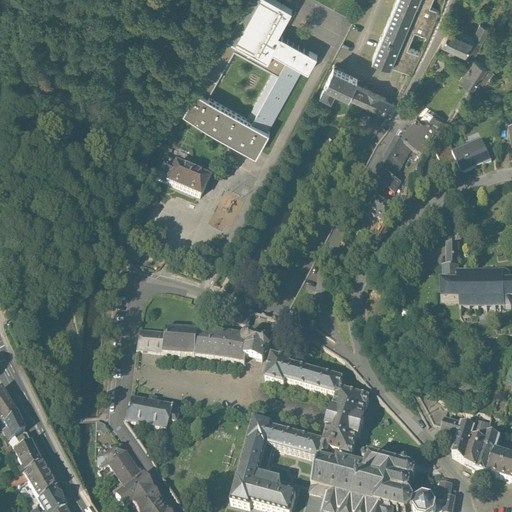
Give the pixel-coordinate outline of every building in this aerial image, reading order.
[(274,0),(244,0),(225,36),(265,57),(279,33),(291,9),(274,0)] [(397,0),(373,60),(411,75),(419,56),(406,50),(414,31),(428,37),(438,12),(429,8),(432,0),(397,0)] [(475,37),(452,23),(443,38),(466,52),(467,50),(475,37)] [(255,154),(302,69),(307,72),(317,55),(279,33),(265,57),(225,36),(181,113),(249,151),(255,154)] [(473,54),(481,41),(475,37),(467,50),(473,54)] [(487,67),(473,58),(460,77),(474,86),(487,67)] [(336,89),(349,96),(355,84),(358,79),(334,67),(320,94),(331,99),(336,89)] [(492,72),(487,67),(474,86),(478,89),(492,72)] [(355,84),(349,96),(363,104),(381,113),(390,118),(396,105),(387,101),(355,84)] [(417,117),(409,128),(432,143),(445,124),(432,115),(426,124),(417,117)] [(421,160),(432,143),(409,128),(398,145),(412,154),(421,160)] [(395,143),(385,159),(401,170),(412,154),(398,145),(395,143)] [(482,148),(454,161),(461,177),(463,181),(491,168),(482,148)] [(450,154),(436,161),(447,184),(461,177),(454,161),(450,154)] [(205,189),(210,180),(170,159),(163,155),(153,174),(200,199),(205,189)] [(393,183),(401,170),(385,159),(376,172),(382,176),(393,183)] [(401,189),(393,183),(382,176),(375,186),(394,199),(401,189)] [(141,228),(157,197),(145,191),(129,222),(141,228)] [(368,218),(387,229),(396,214),(377,203),(368,218)] [(443,278),(459,278),(459,256),(447,256),(447,276),(443,276),(443,278)] [(457,284),(459,284),(459,278),(443,278),(444,294),(458,293),(457,284)] [(504,280),(504,282),(501,282),(501,280),(499,281),(499,282),(493,283),(493,281),(491,281),(491,283),(484,284),(484,282),(483,282),(483,284),(476,284),(476,283),(474,283),(474,285),(468,285),(467,284),(466,284),(466,285),(459,286),(459,284),(457,284),(458,293),(444,294),(440,295),(441,315),(454,314),(454,313),(459,313),(460,322),(461,322),(461,321),(468,320),(468,322),(470,322),(470,320),(477,320),(477,321),(479,321),(479,320),(485,319),(485,321),(487,321),(487,319),(494,319),(494,321),(496,320),(496,319),(499,318),(499,320),(501,320),(501,318),(511,317),(511,316),(511,290),(511,288),(510,288),(510,285),(511,284),(510,283),(509,283),(505,282),(506,281),(504,280)] [(248,315),(248,314),(240,312),(240,313),(236,325),(247,329),(251,318),(250,317),(249,317),(248,315)] [(275,318),(273,319),(254,315),(253,313),(251,312),(249,313),(248,314),(248,315),(249,317),(250,317),(251,318),(253,317),(272,321),(273,322),(274,323),(275,323),(277,322),(277,321),(278,320),(277,318),(275,318)] [(99,318),(100,327),(96,327),(96,340),(105,340),(105,318),(99,318)] [(288,324),(278,320),(277,321),(277,322),(275,323),(274,323),(269,338),(271,340),(271,342),(271,345),(282,348),(288,324)] [(438,322),(426,321),(425,333),(437,333),(438,322)] [(243,337),(165,326),(164,331),(160,350),(244,365),(246,358),(262,363),(265,349),(268,349),(271,347),(271,345),(271,342),(271,340),(269,338),(268,337),(266,337),(264,337),(262,338),(255,336),(253,334),(251,333),(248,333),(246,333),(244,335),(243,337)] [(160,350),(164,331),(141,328),(139,346),(160,350)] [(342,383),(290,368),(291,365),(279,361),(271,359),(264,384),(284,389),(285,385),(336,400),(332,414),(331,414),(328,423),(326,432),(327,432),(323,446),(271,432),(272,429),(253,424),(246,448),(247,448),(238,482),(237,482),(230,506),(250,511),(251,508),(264,511),(291,511),(296,498),(278,493),(280,484),(264,480),(273,452),(318,464),(311,491),(312,491),(306,511),(436,511),(436,510),(432,502),(422,500),(421,502),(410,499),(411,498),(409,497),(408,496),(410,495),(408,494),(409,490),(411,490),(411,488),(409,488),(408,484),(412,483),(413,484),(414,483),(413,482),(414,477),(416,477),(415,476),(414,476),(411,473),(410,472),(411,470),(409,470),(408,472),(406,471),(407,470),(407,469),(406,467),(404,466),(402,467),(401,467),(400,470),(393,468),(394,466),(392,465),(391,467),(386,466),(386,464),(384,463),(384,465),(378,464),(378,461),(377,461),(376,463),(371,462),(370,462),(370,459),(368,459),(367,463),(367,462),(366,462),(365,462),(364,462),(363,463),(363,464),(363,465),(363,466),(363,467),(364,467),(365,467),(365,471),(360,469),(360,467),(358,467),(358,469),(352,468),(353,466),(351,465),(350,467),(340,464),(340,463),(338,462),(339,461),(327,458),(329,453),(335,455),(334,457),(337,458),(337,456),(341,457),(340,459),(351,463),(354,452),(353,452),(356,441),(359,442),(364,423),(362,423),(365,411),(366,411),(369,401),(339,393),(342,383)] [(0,417),(1,416),(6,421),(17,410),(7,393),(3,386),(0,388),(0,417)] [(126,415),(166,426),(168,418),(177,420),(179,413),(170,411),(173,403),(133,392),(126,415)] [(19,409),(17,410),(6,421),(9,427),(4,430),(9,440),(27,426),(19,409)] [(442,432),(444,424),(445,424),(446,420),(438,418),(435,430),(442,432)] [(478,422),(475,433),(465,468),(476,474),(488,439),(490,431),(491,426),(478,422)] [(452,461),(465,468),(475,433),(461,429),(445,424),(444,424),(442,432),(440,439),(456,445),(452,461)] [(393,429),(386,431),(389,438),(395,436),(393,429)] [(494,433),(490,431),(488,439),(476,474),(488,478),(495,455),(500,443),(492,440),(494,433)] [(101,451),(104,459),(111,456),(128,445),(123,439),(120,437),(116,437),(104,444),(102,447),(101,451)] [(31,439),(14,449),(26,469),(43,459),(31,439)] [(128,445),(111,456),(127,481),(144,470),(128,445)] [(511,485),(511,460),(495,455),(488,478),(511,485)] [(47,511),(49,511),(67,501),(43,459),(26,469),(43,499),(27,508),(29,511),(47,511)] [(153,484),(144,470),(127,481),(116,488),(125,502),(133,497),(153,484)] [(437,505),(445,507),(446,500),(450,501),(452,489),(450,489),(451,485),(441,483),(437,505)] [(170,511),(153,484),(133,497),(142,511),(170,511)] [(453,511),(455,502),(450,501),(446,500),(445,507),(444,509),(443,511),(453,511)] [(73,511),(67,501),(49,511),(50,511),(73,511)]
